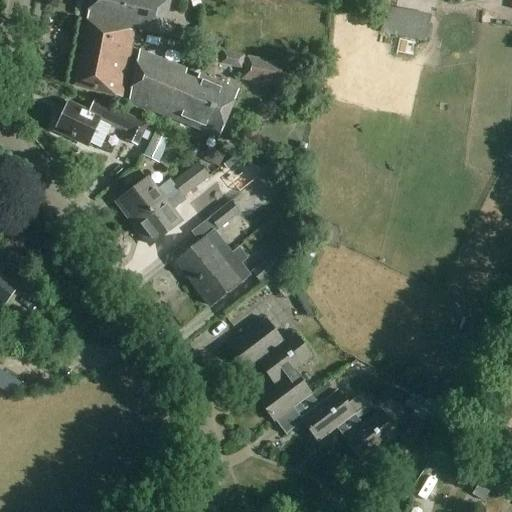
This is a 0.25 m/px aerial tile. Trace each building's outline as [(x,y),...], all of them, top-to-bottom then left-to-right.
[(90,0),(86,20),(161,36),(169,0),(168,0),(90,0)] [(385,7),(380,34),(402,38),(401,45),(415,48),(417,41),(426,43),(431,17),(424,16),(424,14),(385,7)] [(73,87),(120,100),(133,33),(86,22),(73,87)] [(195,83),(184,78),(187,72),(138,51),(128,103),(218,140),(237,92),(198,76),(195,83)] [(246,58),(242,81),(283,89),(288,66),(246,58)] [(87,146),(89,144),(100,149),(110,126),(129,135),(125,141),(137,147),(140,140),(147,127),(147,126),(116,111),(115,113),(92,103),(87,114),(67,104),(54,131),(87,146)] [(157,129),(148,146),(163,153),(171,135),(157,129)] [(219,168),(225,155),(209,148),(203,161),(219,168)] [(198,164),(185,174),(196,188),(209,178),(198,164)] [(123,216),(132,227),(173,195),(177,191),(182,198),(196,188),(185,174),(173,184),(170,180),(157,191),(148,179),(117,202),(126,214),(123,216)] [(173,195),(132,227),(140,238),(143,236),(151,247),(182,224),(180,221),(187,214),(173,195)] [(230,203),(209,219),(218,230),(239,214),(230,203)] [(289,244),(300,235),(287,219),(276,228),(289,244)] [(175,264),(192,286),(222,262),(211,248),(221,241),(215,232),(175,264)] [(222,262),(192,286),(210,308),(250,276),(241,265),(247,260),(238,248),(222,262)] [(273,258),(252,274),(260,285),(281,268),(273,258)] [(288,282),(281,272),(269,281),(277,291),(288,282)] [(0,301),(5,305),(16,289),(0,277),(0,301)] [(165,326),(177,314),(168,307),(157,319),(165,326)] [(274,424),(275,423),(311,396),(294,372),(312,359),(293,335),(282,344),(264,321),(227,349),(245,373),(257,364),(274,386),(256,400),(274,424)] [(0,372),(0,389),(12,396),(19,384),(0,372)] [(434,396),(438,389),(428,384),(424,392),(424,393),(433,398),(434,396)] [(311,396),(275,423),(285,436),(302,424),(317,444),(335,431),(355,416),(336,392),(319,405),(311,396)] [(422,423),(431,405),(410,395),(404,407),(413,412),(411,417),(422,423)] [(355,416),(335,431),(360,464),(398,436),(380,412),(362,426),(355,416)] [(511,483),(501,479),(497,487),(511,493),(511,483)]
